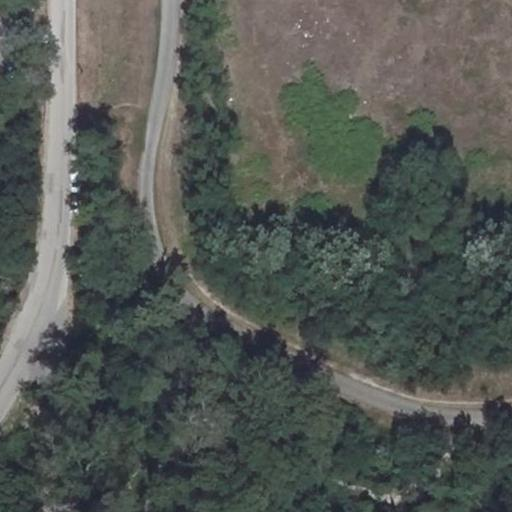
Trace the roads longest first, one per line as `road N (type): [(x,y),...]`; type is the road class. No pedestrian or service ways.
road 1 (unclassified): [(60,0),(57,230),(47,293)]
road 2 (unclassified): [(56,511),(47,293)]
